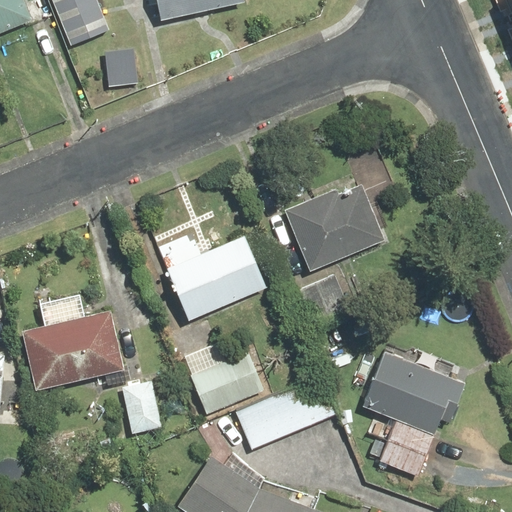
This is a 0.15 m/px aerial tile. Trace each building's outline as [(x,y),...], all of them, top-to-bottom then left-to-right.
[(0,0),(0,34),(40,20),(32,0),(0,0)] [(102,0),(57,0),(75,43),(114,27),(102,0)] [(158,0),(162,18),(247,0),(158,0)] [(142,48),(109,49),(110,90),(142,89),(142,48)] [(368,174),(288,205),(313,268),(393,237),(368,174)] [(252,228),(170,260),(191,315),(273,284),(252,228)] [(331,273),(291,289),(307,330),(348,314),(331,273)] [(453,284),(418,297),(426,317),(461,303),(453,284)] [(118,303),(25,324),(38,385),(132,363),(118,303)] [(185,351),(206,405),(269,381),(249,328),(185,351)] [(465,367),(385,340),(363,405),(394,416),(380,457),(430,473),(465,367)] [(11,343),(0,342),(0,401),(8,402),(11,343)] [(321,368),(235,404),(254,449),(340,413),(321,368)] [(152,380),(115,386),(123,434),(160,428),(152,380)] [(21,417),(0,421),(0,457),(29,451),(21,417)] [(332,511),(253,481),(212,455),(181,504),(194,511),(332,511)]
